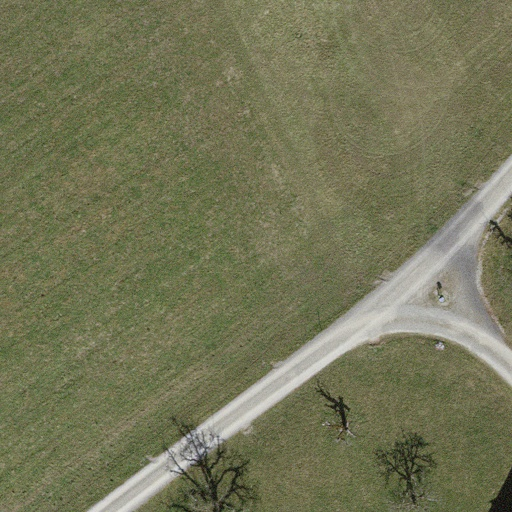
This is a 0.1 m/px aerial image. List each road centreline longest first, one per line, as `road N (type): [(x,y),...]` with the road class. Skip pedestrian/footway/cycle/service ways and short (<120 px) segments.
road 1 (track): [(511,166),(422,262),(104,511)]
road 2 (track): [(422,262),(511,362)]
